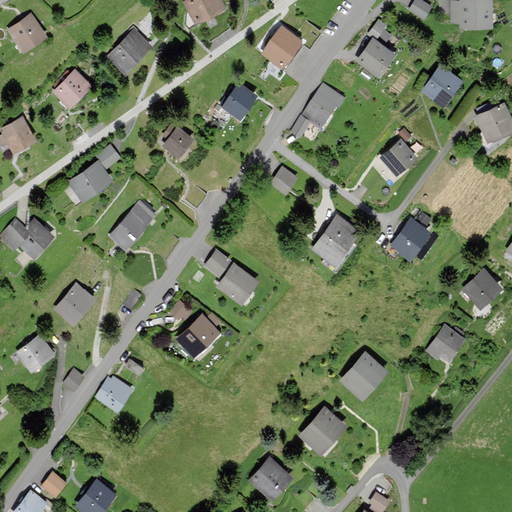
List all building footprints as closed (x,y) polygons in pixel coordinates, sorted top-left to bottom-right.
[(205,18),(224,9),(219,0),(189,0),(185,2),(195,23),(205,18)] [(431,5),(423,0),(413,0),(409,7),(424,17),(431,5)] [(461,28),(492,28),(492,0),(460,0),(461,2),(453,2),(453,22),(461,22),(461,28)] [(10,29),(25,52),(46,38),(31,15),(20,22),(10,29)] [(263,54),(283,68),(302,42),(282,28),(275,38),(263,54)] [(109,57),(126,73),(151,47),(141,37),(134,31),(109,57)] [(358,60),(380,76),(395,55),(372,40),(365,50),(358,60)] [(424,91),(443,106),(462,81),(443,67),(434,79),(424,91)] [(54,92),(69,107),(90,86),(75,71),(54,92)] [(305,113),(322,126),(344,98),(326,84),(305,113)] [(223,107),(241,120),(257,98),(239,85),(231,96),(223,107)] [(480,123),(489,143),(511,132),(511,125),(503,105),(477,116),(480,123)] [(25,146),(34,141),(23,119),(3,130),(5,134),(0,137),(0,139),(2,144),(9,140),(15,151),(25,146)] [(169,149),(179,157),(194,139),(179,128),(178,130),(171,124),(163,135),(169,140),(165,146),(169,149)] [(382,157),(397,175),(417,159),(401,141),(393,148),(382,157)] [(70,181),(83,200),(86,198),(111,181),(98,162),(93,166),(70,181)] [(282,162),(271,180),(288,191),(300,173),(282,162)] [(140,202),(111,236),(117,241),(126,248),(147,224),(155,214),(140,202)] [(313,249),(335,265),(358,233),(337,217),(329,228),(313,249)] [(34,221),(26,229),(21,224),(16,219),(1,235),(16,250),(22,244),(36,257),(53,239),(34,221)] [(403,233),(393,245),(411,259),(430,234),(413,220),(403,233)] [(219,252),(207,266),(223,279),(218,285),(241,303),(258,283),(234,264),(219,252)] [(465,290),(483,307),(502,288),(497,283),(484,271),(465,290)] [(57,309),(74,323),(94,299),(84,290),(77,285),(57,309)] [(181,298),(171,309),(184,321),(194,309),(181,298)] [(192,325),(179,338),(195,355),(218,334),(202,316),(192,325)] [(439,354),(451,361),(466,337),(445,324),(429,350),(438,356),(438,355),(439,354)] [(16,354),(31,373),(55,354),(47,343),(41,335),(16,354)] [(343,381),(363,399),(386,372),(376,363),(366,354),(343,381)] [(77,369),(66,381),(75,389),(86,377),(77,369)] [(96,396),(118,411),(133,389),(116,377),(114,376),(111,379),(109,378),(96,396)] [(301,436),(321,454),(346,426),(334,416),(326,409),(301,436)] [(257,484),(275,499),(292,479),(278,466),(270,459),(252,479),(257,484)] [(43,486),(56,497),(68,482),(55,471),(43,486)] [(77,505),(85,511),(103,511),(116,496),(97,480),(87,493),(77,505)] [(377,488),(368,504),(383,511),(392,497),(377,488)] [(15,511),(39,511),(46,503),(40,499),(31,492),(15,511)]
